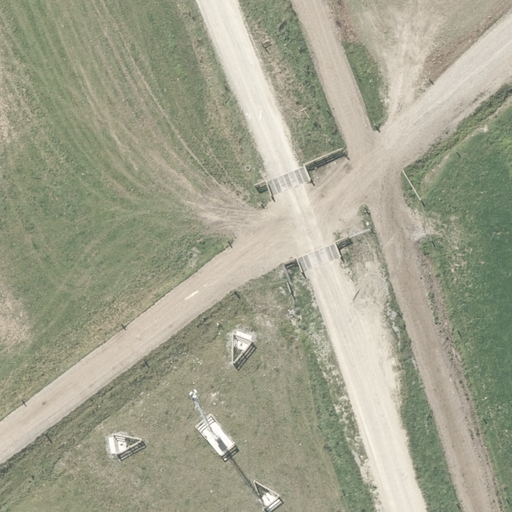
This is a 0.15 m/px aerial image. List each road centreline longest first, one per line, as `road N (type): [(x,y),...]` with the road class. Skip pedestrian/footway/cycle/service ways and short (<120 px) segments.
road 1 (track): [(0,474),(319,211),(511,36)]
road 2 (unclassified): [(415,511),(319,211),(225,0)]
road 3 (track): [(319,0),(505,511)]
